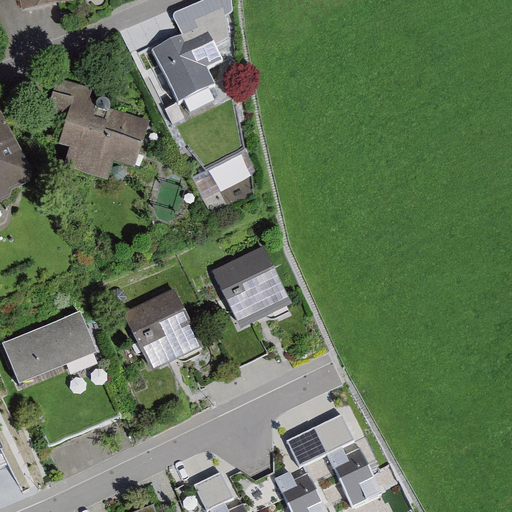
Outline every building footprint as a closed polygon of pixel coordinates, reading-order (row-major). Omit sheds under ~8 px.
[(26,0),(28,10),(79,3),(78,0),(26,0)] [(194,24),(198,32),(204,29),(216,52),(230,45),(225,12),(194,24)] [(152,55),(179,108),(216,90),(208,74),(223,66),(216,52),(204,29),(198,32),(152,55)] [(99,96),(66,84),(55,117),(75,124),(65,152),(80,157),(74,173),(114,187),(120,169),(142,177),(159,128),(96,106),(99,96)] [(5,117),(0,119),(0,209),(40,191),(5,117)] [(238,328),(241,335),(293,310),(289,303),(276,275),(264,250),(213,275),(228,307),(238,328)] [(124,317),(153,378),(204,353),(175,293),(124,317)] [(85,318),(11,350),(56,455),(130,423),(85,318)] [(272,494),(280,511),(311,511),(354,491),(336,456),(326,461),(312,432),(245,465),(261,499),(272,494)]
